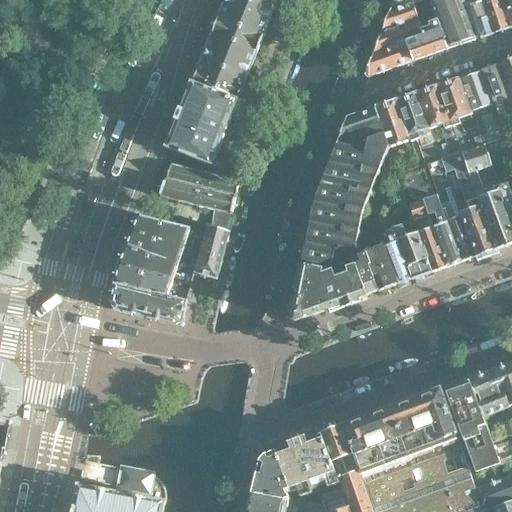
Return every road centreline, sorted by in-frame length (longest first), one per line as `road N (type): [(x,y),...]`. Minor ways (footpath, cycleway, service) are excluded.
road 1 (residential): [(86,330),(112,230),(184,50),(184,0)]
road 2 (residential): [(257,430),(285,428),(511,349)]
road 3 (residential): [(270,345),(305,199),(346,93)]
road 4 (residential): [(511,260),(270,345)]
road 5 (residential): [(270,345),(194,350),(86,330)]
road 6 (residential): [(46,511),(86,330)]
road 7 (residential): [(511,45),(374,94),(346,93)]
